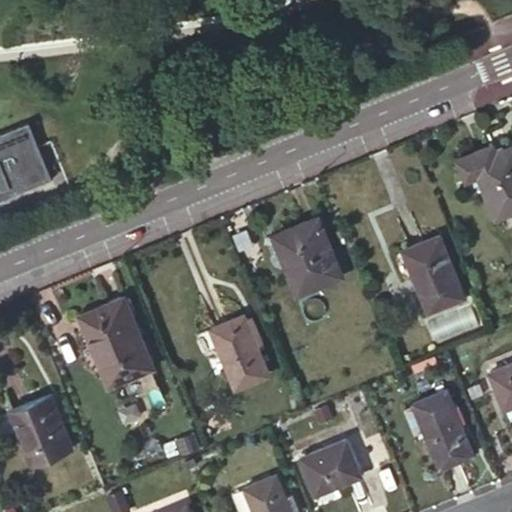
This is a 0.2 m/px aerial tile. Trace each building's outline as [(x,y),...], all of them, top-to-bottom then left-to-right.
[(0,196),(1,198),(53,177),(40,144),(29,120),(0,132),(0,196)] [(511,211),(511,145),(499,151),(495,143),(458,158),(467,180),(480,175),(498,218),(511,211)] [(345,275),(320,216),(274,234),(299,294),(345,275)] [(466,296),(441,235),(403,250),(429,311),(466,296)] [(155,367),(125,297),(81,314),(89,334),(92,333),(96,341),(96,350),(97,353),(100,358),(103,361),(105,364),(106,365),(114,383),(155,367)] [(277,374),(254,318),(249,320),(246,313),(214,327),(239,389),(277,374)] [(511,403),(511,360),(489,370),(504,406),(511,403)] [(474,453),(447,388),(413,402),(440,467),(474,453)] [(74,447),(52,393),(10,409),(33,463),(74,447)] [(361,475),(345,438),(300,456),(316,493),(361,475)] [(285,495),(275,473),(244,486),(255,511),(292,511),(291,510),(297,507),(292,493),(285,495)] [(138,511),(189,511),(182,494),(138,511)]
